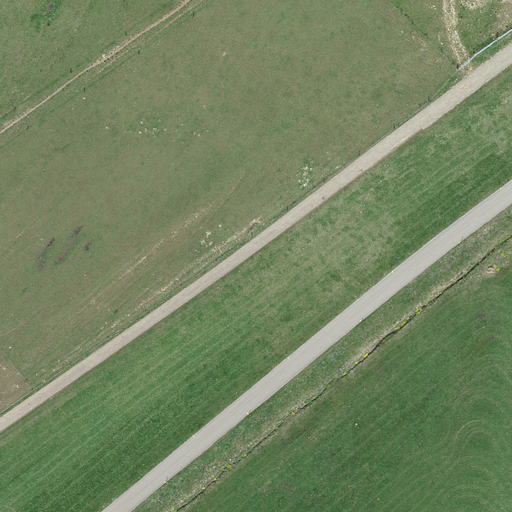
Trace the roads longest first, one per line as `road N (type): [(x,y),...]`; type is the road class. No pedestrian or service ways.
road 1 (track): [(511,61),(209,287),(0,429)]
road 2 (unclassified): [(511,192),(115,511)]
